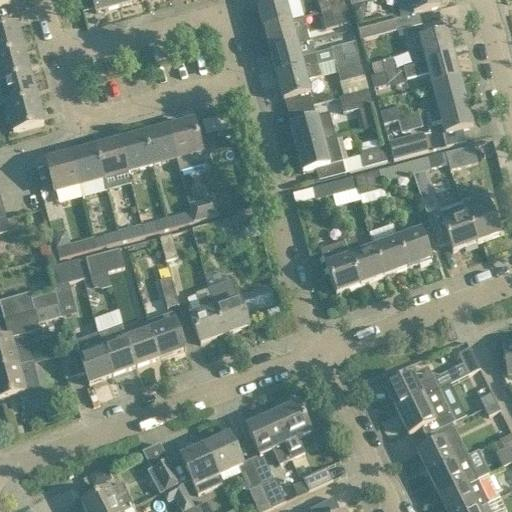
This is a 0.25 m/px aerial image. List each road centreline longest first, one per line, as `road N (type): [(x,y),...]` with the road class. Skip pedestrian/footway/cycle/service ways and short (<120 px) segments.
road 1 (residential): [(0,470),(318,349)]
road 2 (residential): [(318,349),(245,87)]
road 3 (residential): [(245,87),(228,6),(54,53)]
road 4 (residential): [(245,87),(84,126),(73,122),(54,53)]
road 5 (residential): [(318,349),(511,285)]
road 6 (residential): [(390,511),(318,349)]
